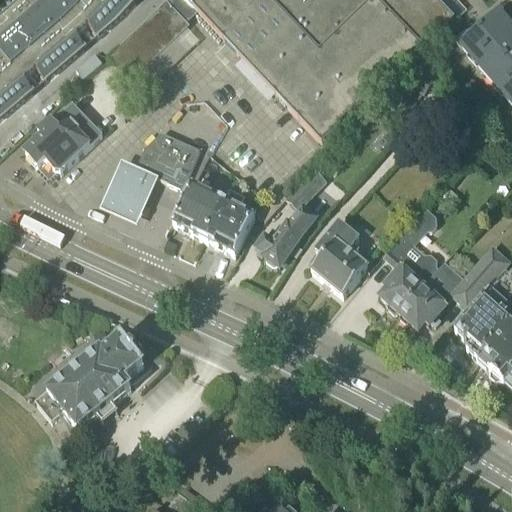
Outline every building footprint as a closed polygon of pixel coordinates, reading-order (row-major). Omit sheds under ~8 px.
[(96,44),(136,10),(127,0),(23,0),(0,20),(0,125),(32,98),(25,90),(37,80),(44,88),(84,54),(77,46),(89,36),(96,44)] [(174,0),(166,7),(167,8),(187,29),(198,18),(323,149),(450,25),(427,0),(174,0)] [(128,85),(129,84),(187,29),(167,8),(108,64),(128,85)] [(456,48),(473,67),(511,32),(511,30),(500,17),(477,37),(473,32),(456,48)] [(486,81),(511,57),(511,32),(473,67),(486,81)] [(511,57),(486,81),(499,96),(511,84),(511,57)] [(402,82),(423,100),(440,80),(419,62),(402,82)] [(511,110),(511,109),(511,84),(499,96),(511,110)] [(44,148),(27,163),(34,171),(39,176),(42,174),(50,183),(54,179),(56,181),(59,181),(63,181),(74,170),(91,154),(103,142),(73,111),(72,110),(55,125),(56,127),(45,136),(39,142),(42,145),(44,148)] [(200,156),(162,140),(146,155),(144,155),(144,156),(145,157),(136,176),(156,185),(182,196),(181,197),(182,198),(200,156)] [(138,227),(156,185),(136,176),(126,172),(108,214),(138,227)] [(286,204),(285,206),(297,217),(326,188),(314,176),(286,204)] [(224,209),(201,197),(194,194),(174,233),(192,242),(192,243),(204,249),(224,209)] [(285,206),(286,204),(278,196),(256,221),(264,228),(285,206)] [(224,209),(204,249),(217,256),(217,255),(236,264),(255,224),(238,216),(241,209),(227,202),(224,209)] [(398,319),(400,321),(428,289),(445,270),(444,269),(438,275),(436,274),(436,266),(430,261),(424,261),(414,253),(427,238),(431,238),(437,232),(436,224),(427,216),(382,265),(397,279),(385,293),(387,295),(380,303),(388,311),(388,315),(393,320),(398,319)] [(264,243),(256,255),(257,256),(265,261),(264,263),(267,266),(267,267),(268,270),(273,274),(277,273),(279,274),(279,275),(291,259),(295,262),(300,255),(295,252),(306,237),(314,227),(302,217),(294,228),(283,242),(272,234),(265,244),(264,243)] [(343,303),(368,274),(355,264),(359,258),(352,252),(359,244),(339,228),(316,257),(323,263),(312,277),(343,303)] [(453,301),(468,315),(496,283),(495,283),(509,267),(492,253),(463,286),(445,270),(428,289),(400,321),(400,322),(400,326),(405,330),(410,329),(418,337),(425,329),(428,331),(431,328),(435,332),(440,327),(436,323),(445,312),(444,311),(453,301)] [(465,329),(453,343),(479,367),(511,329),(511,286),(505,280),(499,287),(488,299),(490,300),(465,329)] [(504,393),(506,392),(511,384),(511,329),(479,367),(490,378),(489,386),(497,392),(502,391),(504,393)] [(143,370),(123,344),(103,360),(101,358),(82,373),(81,372),(75,372),(67,378),(65,383),(67,385),(48,401),(48,402),(37,410),(52,429),(63,420),(78,438),(97,423),(103,430),(118,418),(113,411),(132,395),(124,386),(143,370)] [(188,428),(179,437),(189,447),(198,437),(188,428)] [(210,511),(183,492),(166,511),(210,511)]
